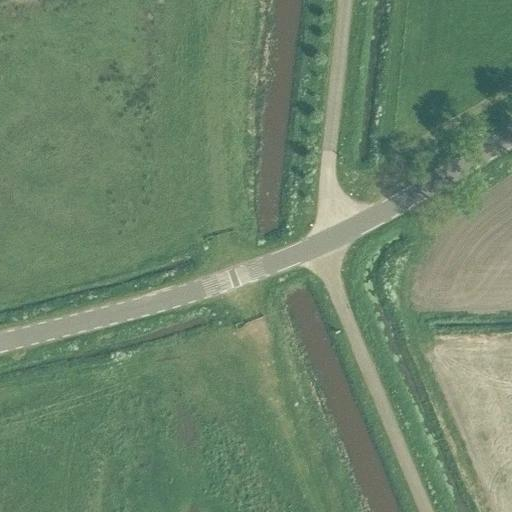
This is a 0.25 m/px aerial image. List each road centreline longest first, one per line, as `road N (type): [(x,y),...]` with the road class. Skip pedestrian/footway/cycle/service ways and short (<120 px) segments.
road 1 (tertiary): [(0,344),(331,238)]
road 2 (unclassified): [(425,511),(332,284),(331,238)]
road 3 (unclassified): [(331,238),(328,152),(344,0)]
road 4 (tertiary): [(331,238),(511,134)]
